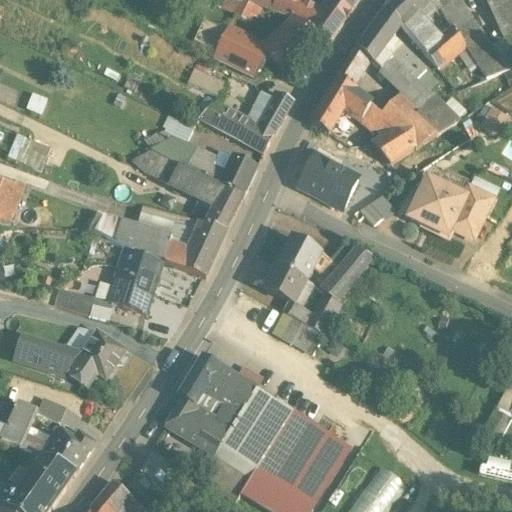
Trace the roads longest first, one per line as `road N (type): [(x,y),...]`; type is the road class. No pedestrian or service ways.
road 1 (secondary): [(64,511),(184,344),(266,187)]
road 2 (residential): [(511,312),(266,187)]
road 3 (secondary): [(266,187),(377,0)]
